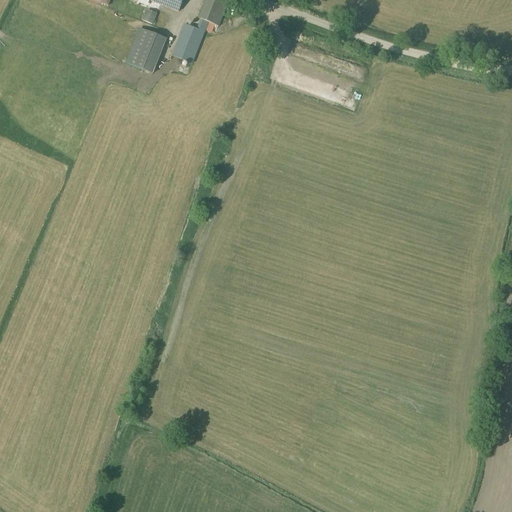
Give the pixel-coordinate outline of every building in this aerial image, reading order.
[(178,12),(182,0),(150,0),(150,1),(178,12)] [(221,0),(209,0),(202,13),(200,19),(197,29),(184,24),(171,57),(191,65),(204,32),(208,23),(216,26),(218,21),(227,3),(221,0)] [(146,11),(142,21),(152,25),(156,15),(146,11)] [(125,64),(151,75),(165,40),(139,29),(125,64)] [(215,71),(215,61),(204,60),(203,71),(215,71)] [(156,80),(156,93),(173,93),(173,80),(156,80)]
